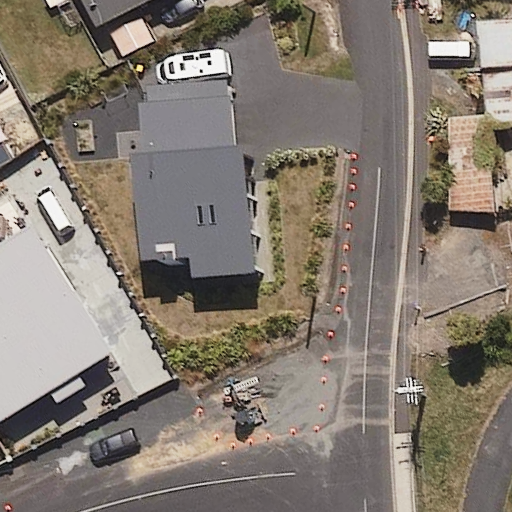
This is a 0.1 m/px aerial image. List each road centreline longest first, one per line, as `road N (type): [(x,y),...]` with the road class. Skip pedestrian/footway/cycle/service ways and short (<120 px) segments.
road 1 (residential): [(360,467),(379,90),(373,0)]
road 2 (residential): [(79,511),(218,477),(360,467)]
